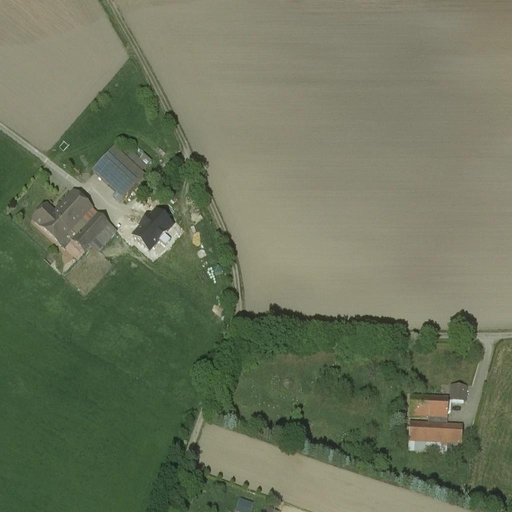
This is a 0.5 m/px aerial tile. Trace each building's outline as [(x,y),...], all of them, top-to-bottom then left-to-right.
[(121,157),(114,150),(93,173),(123,200),(143,177),(140,175),(147,168),(127,150),(121,157)] [(35,223),(59,245),(92,211),(74,193),(53,217),(46,212),(35,223)] [(116,233),(92,211),(59,245),(66,251),(73,243),(85,254),(92,246),(98,253),(116,233)] [(466,388),(452,388),(451,402),(464,403),(466,388)] [(410,418),(428,418),(447,420),(448,400),(411,398),(410,418)] [(447,427),(447,420),(428,418),(427,425),(409,424),(408,443),(461,445),(462,428),(447,427)] [(250,511),(253,505),(240,500),(235,511),(250,511)]
